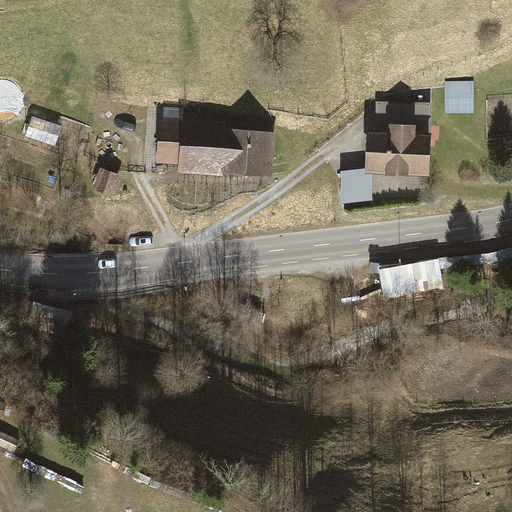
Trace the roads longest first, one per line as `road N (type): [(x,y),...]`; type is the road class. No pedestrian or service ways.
road 1 (tertiary): [(511,221),(114,273),(0,270)]
road 2 (track): [(361,127),(205,238),(183,265)]
